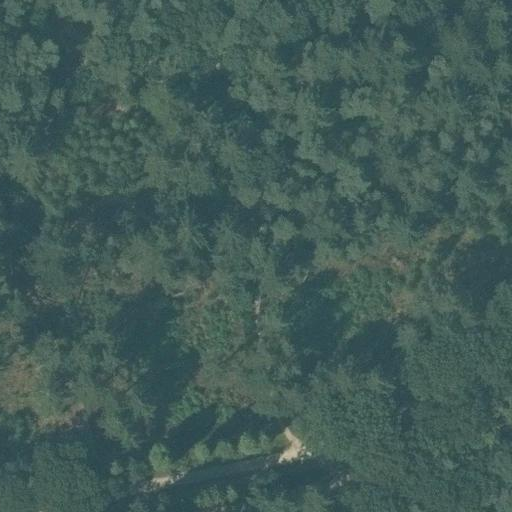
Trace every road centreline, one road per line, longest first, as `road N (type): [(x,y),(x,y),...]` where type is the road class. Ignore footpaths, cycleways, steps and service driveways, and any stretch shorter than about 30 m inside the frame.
road 1 (track): [(0,501),(344,427)]
road 2 (track): [(102,492),(0,168)]
road 3 (track): [(344,427),(511,341)]
road 4 (track): [(439,511),(344,427)]
